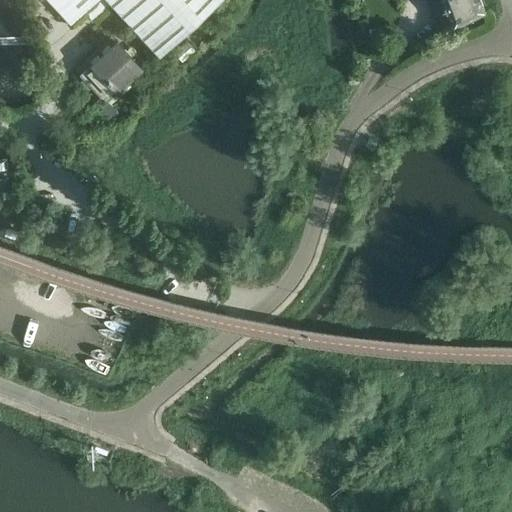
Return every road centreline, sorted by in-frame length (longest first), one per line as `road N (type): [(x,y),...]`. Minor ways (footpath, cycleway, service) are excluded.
road 1 (unclassified): [(133,434),(153,402),(278,301),(305,255),(333,162),(380,95),(411,75),(511,38)]
road 2 (unclassified): [(290,511),(133,434)]
road 3 (unclassified): [(133,434),(0,387)]
